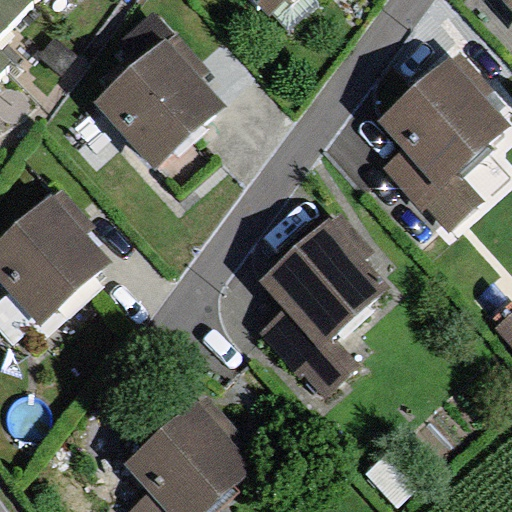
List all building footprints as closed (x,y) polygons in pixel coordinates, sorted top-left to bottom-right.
[(0,0),(0,45),(36,8),(27,0),(0,0)] [(291,0),(253,0),(270,19),(291,0)] [(511,0),(495,0),(511,19),(511,0)] [(134,76),(94,110),(153,179),(229,115),(201,82),(210,74),(161,16),(115,54),(134,76)] [(0,76),(11,65),(0,53),(0,76)] [(498,103),(459,59),(380,129),(406,159),(388,176),(422,215),(428,210),(448,232),(479,204),(456,177),(506,133),(487,112),(498,103)] [(63,189),(0,244),(0,286),(41,333),(115,269),(92,243),(103,234),(63,189)] [(370,253),(338,218),(261,288),(287,317),(264,338),(324,403),(362,369),(340,344),(393,295),(362,261),(370,253)] [(511,315),(494,332),(511,350),(511,315)] [(238,439),(204,400),(126,468),(154,500),(140,511),(223,511),(259,481),(229,447),(238,439)]
